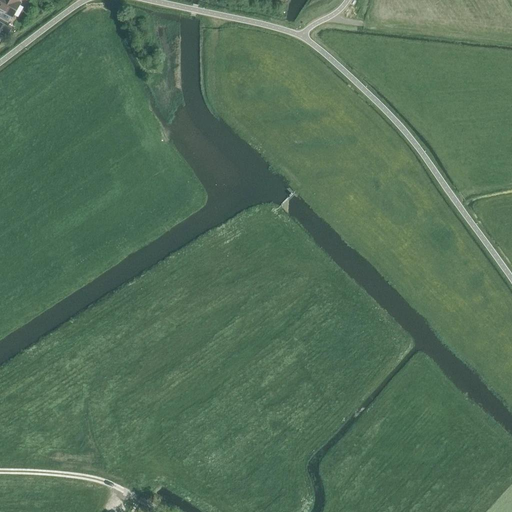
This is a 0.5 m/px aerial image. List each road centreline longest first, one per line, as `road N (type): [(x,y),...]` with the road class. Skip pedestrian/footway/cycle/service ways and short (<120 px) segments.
road 1 (unclassified): [(511,279),(412,141),(301,34)]
road 2 (track): [(511,35),(327,17)]
road 3 (track): [(0,472),(75,473),(127,489),(155,511)]
road 4 (unclassified): [(301,34),(145,0)]
